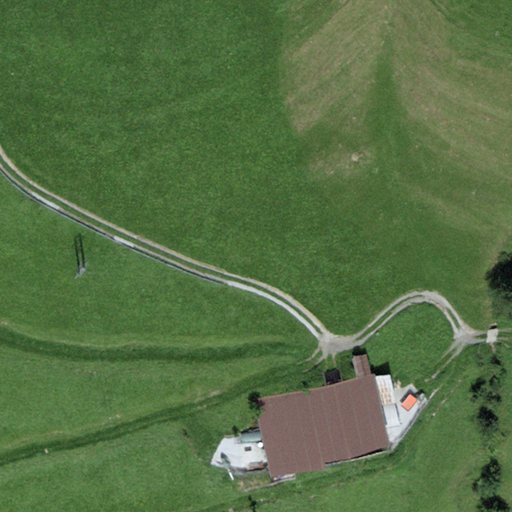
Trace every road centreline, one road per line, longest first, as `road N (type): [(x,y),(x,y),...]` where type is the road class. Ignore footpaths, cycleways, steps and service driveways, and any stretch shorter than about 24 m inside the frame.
road 1 (track): [(0,459),(120,430),(331,361),(328,339),(101,354),(0,335)]
road 2 (track): [(0,158),(25,183),(84,217),(268,291),(333,342),(363,336),(417,296),(438,302),(464,342),(511,339)]
road 3 (track): [(210,511),(392,457),(457,369),(464,342),(433,376)]
